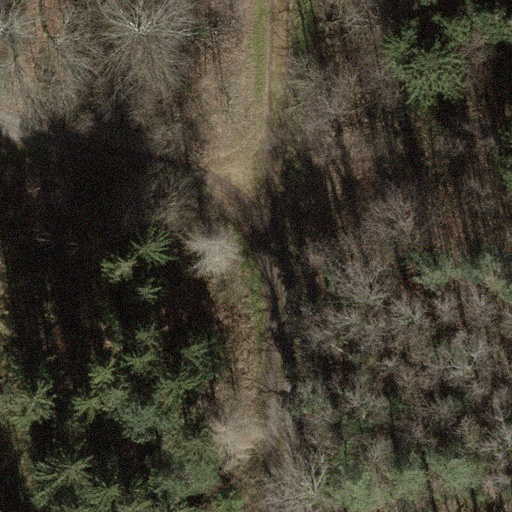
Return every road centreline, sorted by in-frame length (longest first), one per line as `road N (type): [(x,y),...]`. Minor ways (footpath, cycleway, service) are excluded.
road 1 (track): [(269,511),(278,0)]
road 2 (track): [(275,197),(0,124)]
